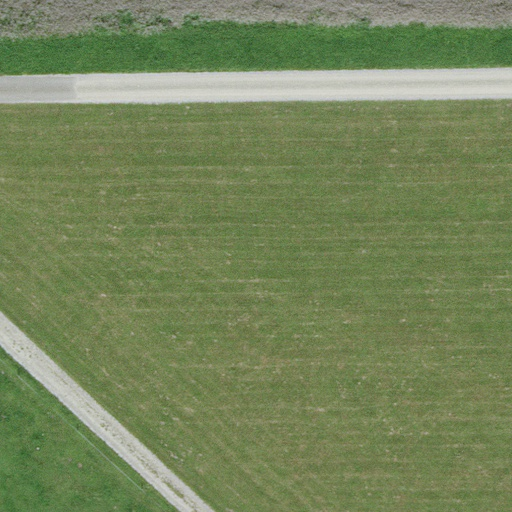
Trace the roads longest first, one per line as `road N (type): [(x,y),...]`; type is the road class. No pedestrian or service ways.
road 1 (track): [(0,85),(511,77)]
road 2 (track): [(0,327),(199,511)]
